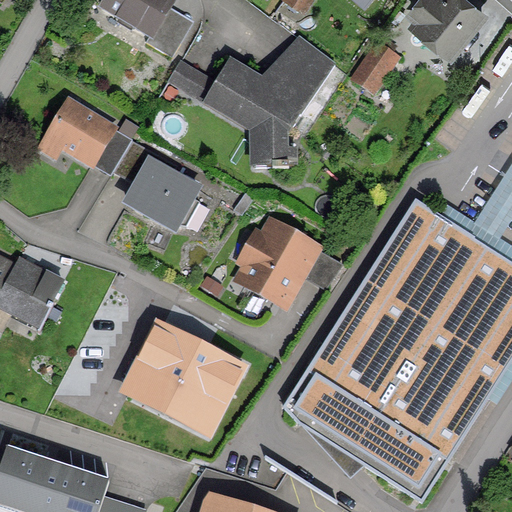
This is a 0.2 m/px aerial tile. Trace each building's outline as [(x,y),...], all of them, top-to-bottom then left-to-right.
[(177,50),(152,35),(173,0),(172,0),(108,0),(104,8),(151,36),(146,44),(172,59),(177,50)] [(418,19),(414,24),(450,53),(482,14),(463,0),(420,0),(410,13),(418,19)] [(293,150),(288,151),(288,135),(335,66),(298,38),(297,40),(301,43),(271,90),(228,64),(215,84),(180,63),(158,100),(169,83),(178,88),(180,85),(253,130),(254,169),(272,168),(272,171),(288,171),(288,168),(293,168),(293,150)] [(376,46),(353,80),(374,93),(397,60),(376,46)] [(94,162),(114,174),(132,143),(69,105),(48,139),(92,166),(94,162)] [(199,204),(193,201),(198,191),(172,176),(177,168),(132,143),(114,174),(113,175),(114,175),(117,169),(139,181),(127,202),(138,211),(151,218),(163,223),(177,227),(195,230),(206,209),(199,205),(199,204)] [(369,462),(365,468),(421,503),(511,361),(511,265),(416,204),(285,410),(300,426),(314,413),(346,448),(369,462)] [(299,286),(305,274),(300,271),(312,250),(274,228),(265,244),(257,239),(244,261),(252,266),(243,282),(282,304),(293,283),(299,286)] [(0,297),(15,268),(0,259),(0,297)] [(31,267),(28,274),(15,268),(0,297),(0,308),(40,328),(37,333),(39,333),(52,307),(51,306),(62,283),(31,267)] [(195,418),(213,427),(240,374),(162,335),(135,388),(153,397),(150,402),(192,423),(195,418)] [(135,511),(102,501),(108,483),(106,484),(8,452),(7,450),(0,470),(0,507),(15,511),(135,511)]
